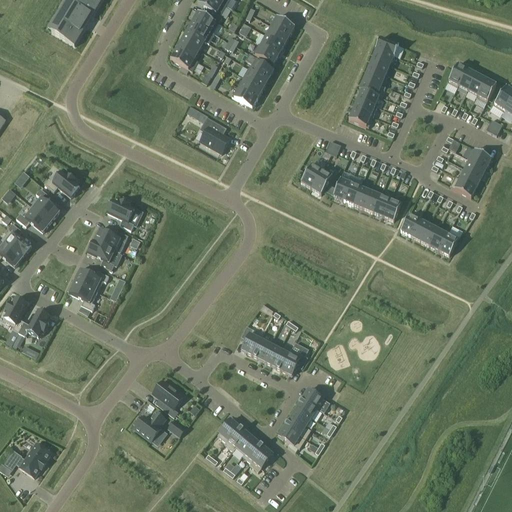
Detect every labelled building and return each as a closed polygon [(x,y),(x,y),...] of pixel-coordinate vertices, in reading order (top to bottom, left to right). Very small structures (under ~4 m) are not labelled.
[(103,0),(71,0),(50,34),(74,49),(103,0)] [(226,10),(209,0),(201,0),(197,7),(211,15),(216,17),(222,8),(226,10)] [(231,0),(209,0),(226,10),(231,0)] [(208,20),(198,15),(192,25),(214,37),(215,37),(213,36),(218,26),(208,20)] [(216,17),(211,15),(208,20),(218,26),(219,27),(222,21),(216,17)] [(295,30),(277,20),(271,30),(289,40),(295,30)] [(214,37),(192,25),(187,34),(209,47),(214,37)] [(289,40),(271,30),(266,39),(284,49),(289,40)] [(209,47),(187,34),(181,43),(199,54),(205,45),(209,47)] [(284,49),(266,39),(261,48),(259,47),(258,47),(279,59),(284,49)] [(399,49),(380,41),(375,52),(376,52),(394,59),(393,60),(394,60),(399,49)] [(199,54),(181,43),(176,53),(198,65),(194,63),(199,54)] [(279,59),(258,47),(253,57),(273,68),(279,59)] [(394,59),(376,52),(372,62),(390,69),(393,60),(394,59)] [(198,65),(176,53),(170,62),(192,75),(198,65)] [(274,73),(254,62),(255,60),(249,57),(245,63),(253,68),(250,72),(248,71),(268,83),(274,73)] [(390,69),(372,62),(368,72),(385,79),(386,78),(390,69)] [(467,72),(457,67),(447,86),(458,92),(459,89),(458,89),(467,72)] [(263,92),(268,83),(248,71),(243,81),(263,92)] [(385,79),(368,72),(364,82),(383,90),(384,89),(388,79),(386,78),(385,79)] [(477,77),(467,72),(458,89),(459,89),(468,94),(477,77)] [(478,99),(487,82),(477,77),(468,94),(477,99),(478,99)] [(263,92),(243,81),(237,90),(258,102),(263,92)] [(383,90),(364,82),(359,92),(361,93),(361,92),(379,100),(381,101),(386,90),(384,89),(383,90)] [(497,87),(487,82),(478,99),(477,99),(476,101),(486,106),(497,87)] [(511,101),(511,92),(506,89),(493,109),(503,116),(505,114),(504,114),(511,101)] [(258,102),(237,90),(232,100),(252,112),(258,102)] [(361,93),(357,102),(374,110),(375,109),(379,100),(361,92),(361,93)] [(374,110),(357,102),(353,112),(373,121),(377,110),(375,109),(374,110)] [(191,119),(195,112),(189,109),(185,116),(191,119)] [(373,121),(353,112),(349,123),(368,131),(373,121)] [(207,121),(200,133),(205,136),(200,145),(221,157),(230,142),(222,138),(222,136),(221,135),(223,131),(226,133),(226,132),(207,121)] [(497,126),(492,123),(486,134),(491,136),(497,126)] [(502,129),(497,126),(491,136),(497,139),(502,129)] [(336,147),(330,144),(325,155),(331,158),(336,147)] [(331,158),(336,160),(341,149),(336,147),(331,158)] [(491,162),(472,152),(467,162),(469,164),(469,163),(486,172),(491,162)] [(469,163),(469,164),(464,173),(481,181),(486,172),(469,163)] [(323,171),(313,165),(301,186),(311,192),(323,171)] [(334,177),(323,171),(311,192),(321,198),(334,177)] [(53,186),(53,187),(58,191),(70,201),(79,190),(74,186),(76,185),(68,178),(66,180),(58,173),(50,183),(53,186)] [(481,181),(464,173),(460,182),(459,182),(476,191),(481,181)] [(14,186),(20,191),(29,179),(23,174),(14,186)] [(352,184),(341,179),(333,199),(343,204),(352,184)] [(460,182),(455,179),(450,190),(471,201),(476,191),(459,182),(460,182)] [(54,195),(58,191),(53,187),(53,186),(50,183),(49,182),(44,188),(54,195)] [(362,188),(352,184),(343,204),(353,208),(361,190),(362,188)] [(333,198),(335,192),(329,190),(327,196),(333,198)] [(361,190),(353,208),(363,212),(371,194),(361,190)] [(16,197),(10,192),(5,199),(11,204),(16,197)] [(41,201),(46,205),(50,200),(40,192),(36,198),(38,199),(41,201)] [(381,199),(371,194),(363,212),(373,216),(381,199)] [(41,201),(38,199),(30,209),(51,225),(59,215),(46,205),(41,201)] [(390,202),(381,199),(373,216),(383,220),(391,203),(390,202)] [(402,205),(391,200),(390,202),(391,203),(383,220),(394,225),(402,205)] [(119,206),(114,204),(108,216),(122,223),(128,226),(128,225),(134,214),(128,211),(129,209),(120,205),(119,206)] [(31,210),(23,219),(25,221),(30,225),(43,235),(51,225),(30,209),(31,210)] [(421,220),(411,215),(401,234),(411,239),(419,222),(420,223),(421,220)] [(25,221),(23,219),(21,217),(16,222),(26,230),(30,225),(25,221)] [(2,223),(8,228),(12,222),(6,218),(2,223)] [(419,222),(411,239),(420,244),(429,227),(420,223),(419,222)] [(128,226),(122,223),(120,229),(131,234),(134,228),(128,225),(128,226)] [(13,236),(18,240),(22,235),(13,227),(8,232),(9,233),(13,236)] [(439,232),(429,227),(420,244),(430,249),(439,232)] [(448,237),(439,232),(430,249),(439,254),(448,237)] [(1,243),(23,260),(31,250),(18,240),(13,236),(9,233),(1,243)] [(120,243),(114,240),(99,233),(94,244),(114,254),(120,243)] [(125,245),(128,239),(117,234),(114,240),(120,243),(125,245)] [(459,241),(449,235),(448,237),(439,254),(449,260),(459,241)] [(2,260),(15,270),(23,260),(1,243),(3,245),(0,248),(0,258),(2,260)] [(109,266),(109,265),(114,254),(94,244),(88,256),(103,263),(109,266)] [(109,265),(109,266),(103,263),(100,269),(111,274),(114,268),(109,265)] [(80,273),(74,285),(97,295),(103,284),(95,280),(80,273)] [(98,274),(95,280),(103,284),(106,286),(109,280),(98,274)] [(117,287),(123,290),(126,284),(120,281),(117,287)] [(92,307),(97,295),(74,285),(69,296),(84,303),(92,307)] [(3,323),(14,330),(15,328),(16,328),(19,322),(27,308),(15,301),(12,307),(10,306),(5,315),(7,316),(3,323)] [(92,307),(84,303),(81,309),(92,314),(95,308),(92,307)] [(38,314),(30,328),(27,334),(28,334),(39,340),(42,335),(44,336),(49,327),(47,326),(50,321),(38,314)] [(13,333),(18,336),(25,325),(19,322),(16,328),(15,328),(14,330),(12,333),(13,333)] [(30,328),(25,325),(18,336),(25,340),(28,334),(27,334),(30,328)] [(252,332),(247,330),(241,341),(246,344),(247,344),(252,332)] [(247,344),(246,344),(242,353),(252,359),(261,342),(263,338),(252,332),(247,344)] [(19,337),(13,347),(18,349),(24,339),(19,337)] [(15,343),(9,340),(5,346),(11,349),(15,343)] [(262,364),(270,347),(261,342),(252,359),(262,364)] [(280,352),(279,352),(270,347),(262,364),(271,369),(280,352)] [(291,355),(290,354),(281,350),(279,352),(280,352),(271,369),(281,374),(291,355)] [(34,353),(31,360),(36,362),(39,356),(34,353)] [(291,379),(296,369),(302,358),(291,353),(290,354),(291,355),(281,374),(291,379)] [(308,361),(302,358),(296,369),(302,372),(308,361)] [(168,409),(164,414),(174,421),(178,416),(174,412),(184,399),(181,398),(182,396),(176,391),(175,393),(162,383),(152,397),(168,409)] [(325,404),(308,393),(302,402),(317,412),(319,414),(325,404)] [(296,411),(312,421),(317,412),(302,402),(296,411)] [(290,420),(306,430),(312,421),(296,411),(290,420)] [(150,423),(144,418),(134,432),(151,445),(161,431),(160,430),(166,422),(156,415),(150,423)] [(300,439),(306,430),(290,420),(284,429),(300,439)] [(218,438),(226,445),(239,429),(231,422),(218,438)] [(174,423),(167,432),(180,441),(186,432),(174,423)] [(224,447),(233,455),(236,451),(248,436),(239,429),(226,445),(224,447)] [(284,429),(278,439),(286,444),(295,449),(296,450),(302,440),(300,439),(284,429)] [(256,443),(248,436),(236,451),(244,457),(256,443)] [(244,457),(242,459),(250,466),(251,466),(264,450),(256,443),(244,457)] [(14,454),(4,468),(12,474),(16,468),(20,470),(20,471),(34,481),(41,472),(42,473),(46,466),(45,466),(51,457),(37,446),(25,463),(22,460),(22,459),(14,454)] [(251,466),(250,466),(249,468),(258,475),(273,457),(264,450),(251,466)]
